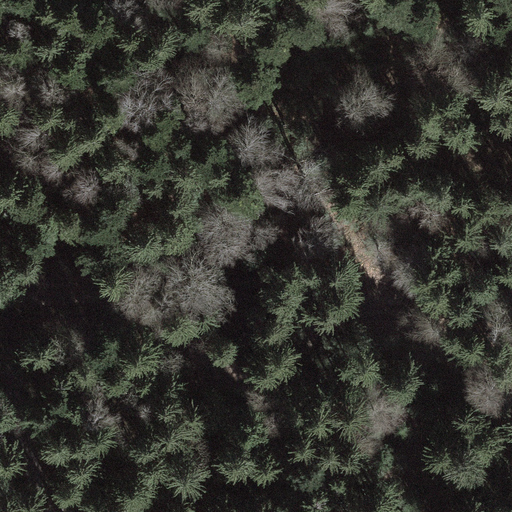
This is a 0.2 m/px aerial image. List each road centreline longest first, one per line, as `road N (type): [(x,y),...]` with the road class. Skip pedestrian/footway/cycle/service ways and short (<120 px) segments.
road 1 (track): [(0,284),(135,298),(199,356),(244,376),(301,354),(324,323),(406,317),(473,356),(511,410)]
road 2 (track): [(40,511),(21,396),(0,364)]
